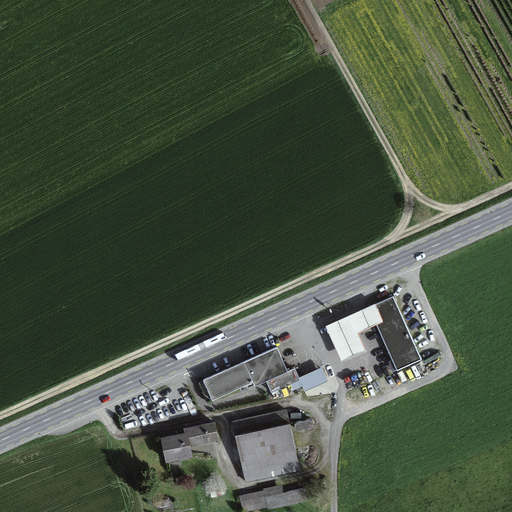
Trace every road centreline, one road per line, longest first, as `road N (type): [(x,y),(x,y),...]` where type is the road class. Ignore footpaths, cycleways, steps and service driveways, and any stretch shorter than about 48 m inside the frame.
road 1 (track): [(511,187),(0,416)]
road 2 (primary): [(0,442),(305,303)]
road 3 (track): [(394,239),(408,215),(410,188),(304,0)]
road 4 (primary): [(305,303),(511,210)]
road 5 (residential): [(305,303),(342,384),(333,511)]
